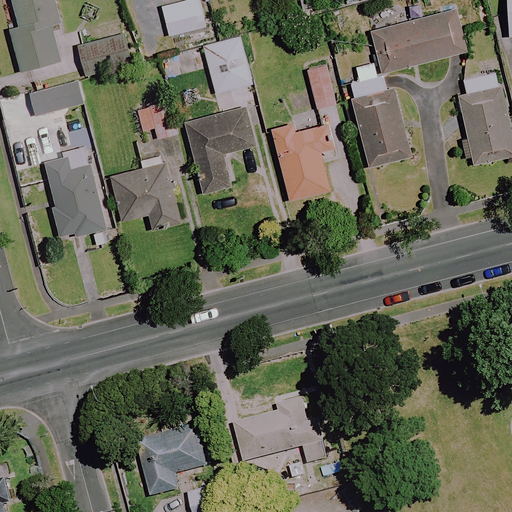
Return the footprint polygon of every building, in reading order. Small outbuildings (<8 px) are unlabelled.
[(10,0),(17,27),(8,29),(19,72),(60,62),(51,25),(60,22),(54,0),(56,0),(10,0)] [(186,0),(160,7),(168,37),(204,28),(197,0),(186,0)] [(370,32),(381,74),(423,63),(466,52),(455,9),(370,32)] [(131,62),(123,33),(76,46),(84,76),(131,62)] [(238,37),(200,47),(213,95),(251,85),(238,37)] [(377,78),(373,63),(354,67),(357,82),(346,85),(367,168),(410,158),(393,88),(385,90),(381,76),(377,78)] [(334,104),(324,65),(306,69),(315,109),(334,104)] [(497,87),(494,74),(464,80),(467,94),(456,96),(471,166),(511,156),(511,138),(501,87),(497,87)] [(0,99),(19,96),(14,75),(0,78),(0,99)] [(83,103),(77,81),(28,94),(34,117),(83,103)] [(156,139),(178,134),(170,101),(135,110),(141,131),(153,128),(156,139)] [(254,146),(244,107),(183,122),(201,194),(232,187),(224,154),(254,146)] [(288,201),(330,190),(320,151),(328,149),(321,125),(298,131),(296,123),(270,130),(288,201)] [(92,145),(63,151),(63,155),(44,159),(59,237),(109,227),(92,145)] [(179,223),(160,151),(135,158),(138,169),(110,177),(122,222),(147,215),(151,230),(179,223)] [(312,418),(306,394),(281,400),(283,408),(237,420),(247,459),(328,438),(322,415),(312,418)] [(210,466),(201,425),(139,438),(151,496),(179,490),(176,473),(210,466)] [(228,511),(222,485),(188,493),(192,511),(228,511)]
